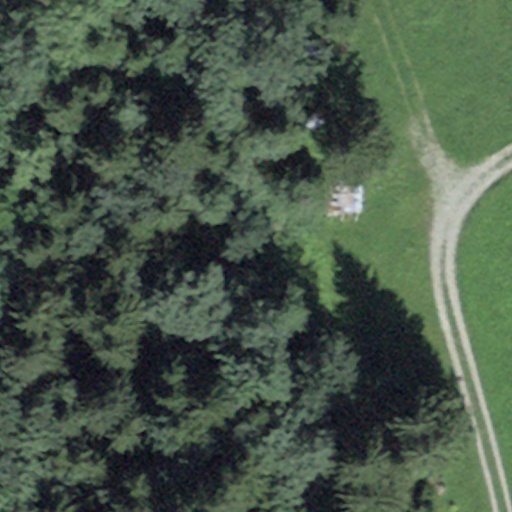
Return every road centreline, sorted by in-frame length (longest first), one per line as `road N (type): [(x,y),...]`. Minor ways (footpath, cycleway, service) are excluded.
road 1 (track): [(474,180),(449,201),(431,250),(447,338),(499,511)]
road 2 (track): [(358,0),(421,144),(474,180),(511,157)]
